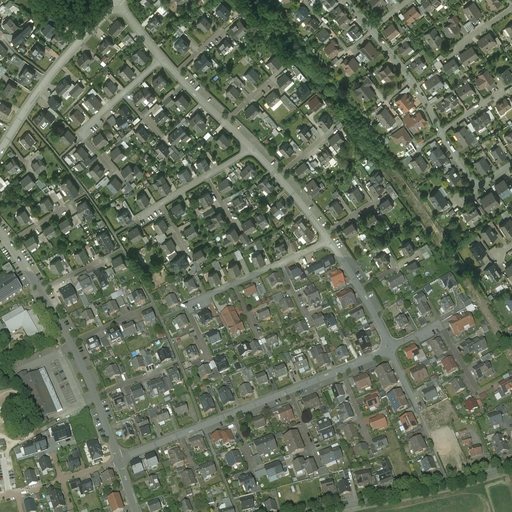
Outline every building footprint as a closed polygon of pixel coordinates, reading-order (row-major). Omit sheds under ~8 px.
[(422,0),(421,1),(423,4),(427,9),(428,11),(434,6),(429,0),(422,0)] [(473,2),(463,9),(472,21),(481,15),(473,2)] [(6,10),(5,11),(9,16),(18,7),(13,4),(6,10)] [(161,5),(157,9),(161,14),(167,9),(162,4),(161,5)] [(231,12),(223,4),(216,10),(224,18),(231,12)] [(246,9),(242,5),(238,9),(242,13),(246,9)] [(420,6),(419,5),(415,8),(420,13),(419,14),(420,14),(421,15),(424,12),(424,11),(420,6)] [(202,6),(197,11),(201,15),(206,10),(202,6)] [(305,9),(302,6),(301,7),(296,12),(296,13),(296,16),(299,16),(301,19),(304,16),(305,17),(306,15),(308,13),(307,11),(307,10),(306,9),(305,9)] [(343,10),(339,6),(331,13),(337,20),(346,12),(344,9),(343,10)] [(410,11),(409,10),(404,14),(409,20),(411,19),(412,20),(420,14),(419,14),(420,13),(415,8),(414,7),(410,11)] [(253,18),(248,12),(244,15),(247,19),(248,18),(250,20),(253,18)] [(346,12),(337,20),(342,26),(347,23),(351,19),(347,15),(348,14),(346,12)] [(459,20),(455,14),(448,19),(450,23),(454,21),(455,23),(459,20)] [(162,22),(155,16),(148,23),(150,26),(154,30),(162,22)] [(211,24),(204,16),(197,23),(205,31),(211,24)] [(10,17),(3,23),(11,32),(17,26),(10,17)] [(312,19),(306,24),(307,25),(307,28),(309,28),(312,31),(319,25),(317,23),(317,22),(316,20),(315,20),(313,18),(312,19)] [(118,20),(109,30),(116,36),(124,26),(118,20)] [(239,21),(229,30),(237,38),(246,30),(244,27),(239,21)] [(455,23),(454,21),(450,23),(445,27),(448,32),(448,33),(449,35),(451,35),(460,29),(455,23)] [(50,22),(42,30),(49,36),(56,28),(50,22)] [(470,22),(464,26),(467,31),(474,27),(470,22)] [(392,23),(387,28),(384,31),(390,39),(399,32),(399,31),(395,26),(392,23)] [(404,30),(398,23),(395,26),(399,31),(399,32),(400,33),(404,30)] [(361,32),(355,25),(352,28),(348,31),(354,38),(361,32)] [(184,32),(180,27),(176,31),(180,36),(184,32)] [(324,28),(317,35),(322,41),(330,34),(327,30),(324,28)] [(442,41),(434,28),(424,35),(433,47),(442,41)] [(66,39),(57,31),(51,38),(60,45),(66,39)] [(488,34),(486,36),(486,37),(484,38),(484,39),(482,40),(482,39),(481,39),(478,41),(478,42),(482,48),(485,45),(486,46),(486,47),(486,48),(488,48),(494,44),(495,43),(493,39),(489,34),(488,34)] [(497,36),(493,39),(495,43),(494,44),(496,47),(501,43),(497,36)] [(182,38),(175,44),(183,52),(189,46),(182,38)] [(112,44),(106,39),(99,47),(104,52),(107,49),(108,49),(112,44)] [(226,39),(217,48),(223,54),(228,49),(230,51),(234,48),(231,45),(232,45),(226,39)] [(241,47),(234,40),(232,42),(239,49),(241,47)] [(334,40),(324,49),(331,57),(339,50),(335,46),(338,44),(334,40)] [(369,41),(359,49),(361,52),(359,54),(362,57),(363,56),(366,54),(369,57),(372,55),(373,55),(374,56),(378,53),(369,41)] [(403,44),(398,48),(403,55),(412,48),(406,41),(403,44)] [(121,48),(115,43),(113,46),(118,51),(121,48)] [(37,45),(31,52),(38,58),(44,51),(37,45)] [(472,47),(459,55),(464,62),(465,64),(466,64),(478,56),(472,47)] [(149,58),(140,48),(133,54),(132,56),(135,60),(137,59),(142,64),(149,58)] [(85,53),(77,61),(82,66),(85,63),(86,63),(91,59),(85,53)] [(21,59),(14,54),(12,57),(15,59),(13,61),(18,64),(21,59)] [(102,61),(95,55),(94,57),(100,63),(102,61)] [(203,55),(194,64),(200,70),(206,64),(208,66),(211,63),(209,61),(203,55)] [(281,64),(274,56),(267,63),(274,71),(281,64)] [(415,59),(410,63),(416,70),(425,63),(419,57),(419,56),(415,59)] [(338,59),(335,62),(338,66),(341,63),(344,60),(341,57),(338,59)] [(133,65),(127,58),(125,60),(131,67),(133,65)] [(292,63),(288,58),(284,62),(288,67),(292,63)] [(352,60),(351,59),(348,61),(346,58),(344,60),(341,63),(347,71),(348,70),(351,72),(359,65),(354,59),(352,60)] [(443,65),(443,66),(448,74),(459,66),(453,58),(443,65)] [(439,60),(433,64),(437,69),(443,66),(443,65),(439,60)] [(292,63),(288,67),(292,71),(296,67),(292,63)] [(134,73),(127,65),(119,72),(126,80),(134,73)] [(381,65),(374,71),(377,75),(379,72),(383,69),(381,65)] [(383,69),(379,72),(380,72),(386,80),(395,73),(394,73),(388,66),(388,65),(383,69)] [(35,74),(26,67),(20,75),(27,80),(29,82),(35,74)] [(259,76),(252,68),(245,74),(250,79),(249,80),(252,83),(259,76)] [(511,75),(507,68),(498,74),(505,84),(509,81),(511,79),(511,75)] [(486,70),(478,75),(480,78),(477,80),(477,81),(476,81),(481,89),(486,86),(491,83),(490,81),(493,79),(488,71),(486,70)] [(117,80),(110,73),(108,75),(114,82),(117,80)] [(285,73),(277,81),(283,88),(292,81),(285,73)] [(160,74),(152,81),(158,89),(166,81),(160,74)] [(434,76),(424,83),(431,92),(443,84),(437,74),(434,76)] [(27,80),(20,75),(18,79),(24,83),(27,80)] [(373,82),(368,76),(362,80),(364,83),(367,86),(368,86),(373,82)] [(65,79),(55,88),(63,96),(66,93),(67,94),(69,92),(69,91),(73,87),(65,79)] [(235,79),(231,83),(233,85),(235,87),(239,83),(235,79)] [(110,80),(103,87),(107,90),(106,91),(110,95),(117,88),(110,80)] [(491,83),(486,86),(489,91),(496,86),(493,81),(491,83)] [(17,87),(9,82),(3,91),(7,94),(8,93),(11,95),(17,87)] [(73,87),(69,91),(69,92),(73,96),(81,88),(77,83),(73,87)] [(367,86),(364,83),(354,91),(360,97),(362,95),(365,99),(373,93),(368,86),(367,86)] [(465,85),(457,90),(463,98),(473,91),(469,85),(468,83),(465,85)] [(311,92),(305,84),(302,87),(301,86),(299,88),(300,89),(296,92),(298,93),(297,95),(300,98),(301,97),(303,99),(311,92)] [(235,87),(233,85),(226,92),(230,96),(230,97),(233,101),(240,94),(235,87)] [(152,94),(146,87),(142,91),(147,96),(146,96),(150,100),(151,101),(155,97),(152,94)] [(141,90),(133,97),(138,104),(142,101),(146,96),(147,96),(142,91),(141,90)] [(273,91),(265,99),(271,106),(280,98),(273,91)] [(92,94),(85,100),(90,106),(89,107),(92,110),(101,103),(94,95),(92,93),(92,94)] [(405,93),(402,95),(399,97),(400,98),(396,100),(401,105),(400,106),(399,106),(399,107),(411,97),(409,95),(408,96),(405,93)] [(450,94),(444,98),(450,106),(450,107),(458,102),(453,95),(451,93),(450,94)] [(182,94),(175,100),(183,109),(189,103),(182,94)] [(168,96),(163,101),(167,107),(174,101),(170,95),(168,96)] [(444,98),(442,95),(438,99),(440,102),(436,104),(441,112),(450,106),(444,98)] [(287,96),(284,98),(284,97),(281,100),(286,105),(291,101),(287,96)] [(316,96),(308,103),(310,105),(310,108),(313,108),(315,110),(321,105),(323,103),(321,101),(316,96)] [(411,97),(399,107),(400,107),(400,106),(401,106),(405,111),(408,108),(411,106),(414,104),(414,103),(411,100),(413,99),(411,97)] [(506,99),(496,105),(501,113),(511,106),(506,99)] [(11,108),(2,103),(0,105),(0,112),(6,117),(11,108)] [(77,103),(73,106),(76,110),(77,109),(80,113),(83,110),(77,103)] [(157,103),(150,109),(152,111),(159,105),(157,103)] [(253,104),(244,112),(251,119),(259,111),(253,104)] [(381,104),(373,110),(376,114),(384,108),(381,104)] [(125,105),(119,110),(123,116),(116,120),(117,121),(121,128),(132,121),(128,114),(130,113),(125,105)] [(159,105),(152,111),(154,113),(161,107),(159,105)] [(57,113),(50,107),(48,109),(49,111),(55,116),(55,115),(57,113)] [(384,108),(376,114),(381,121),(390,114),(385,108),(384,108)] [(80,113),(77,109),(76,110),(72,114),(74,117),(73,118),(78,123),(84,117),(80,113)] [(162,109),(154,117),(160,123),(165,119),(164,118),(167,115),(162,109)] [(41,111),(34,120),(41,125),(45,121),(48,117),(45,115),(41,111)] [(55,116),(49,111),(45,115),(48,117),(45,121),(48,123),(49,124),(55,116)] [(485,112),(478,116),(484,125),(490,120),(490,119),(485,112)] [(198,113),(189,120),(196,127),(204,120),(198,113)] [(419,113),(407,121),(412,129),(421,124),(422,125),(425,122),(419,113)] [(326,114),(318,121),(325,129),(333,122),(326,114)] [(390,114),(381,121),(386,127),(394,120),(395,120),(393,118),(390,114)] [(402,120),(398,114),(393,118),(395,120),(394,120),(397,124),(402,120)] [(116,120),(113,115),(106,120),(111,126),(117,121),(116,120)] [(274,123),(268,115),(266,117),(264,118),(271,126),(274,123)] [(478,116),(471,121),(476,129),(477,130),(484,125),(478,116)] [(188,121),(184,117),(180,121),(184,125),(188,121)] [(471,121),(467,124),(470,129),(473,127),(474,130),(476,129),(471,121)] [(181,126),(176,130),(182,137),(186,133),(181,126)] [(309,130),(305,126),(298,133),(305,141),(312,134),(309,130)] [(461,128),(454,133),(459,139),(468,133),(464,127),(463,126),(461,128)] [(149,135),(142,127),(135,132),(142,141),(149,135)] [(412,140),(403,127),(392,135),(396,142),(401,139),(404,145),(412,140)] [(132,128),(125,135),(127,137),(134,131),(132,128)] [(67,130),(61,136),(64,140),(63,140),(67,144),(74,138),(67,130)] [(112,137),(106,130),(104,132),(110,139),(112,137)] [(176,130),(168,137),(173,144),(182,137),(176,130)] [(338,132),(328,140),(335,147),(334,147),(338,143),(343,139),(343,140),(344,140),(338,132)] [(28,133),(21,139),(24,143),(23,144),(26,148),(35,141),(28,133)] [(100,133),(93,139),(100,147),(104,144),(103,143),(107,140),(100,133)] [(231,141),(222,133),(216,139),(224,147),(231,141)] [(472,138),(468,133),(459,139),(463,146),(470,141),(473,140),(472,138)] [(207,138),(204,141),(206,143),(209,141),(213,136),(211,134),(207,138)] [(385,144),(390,140),(387,136),(381,140),(385,144)] [(121,137),(114,143),(116,146),(123,140),(121,137)] [(501,141),(497,143),(499,146),(502,150),(505,148),(501,141)] [(287,142),(279,149),(286,157),(294,150),(287,142)] [(169,151),(162,143),(156,149),(157,150),(153,153),(156,156),(156,155),(160,160),(169,151)] [(179,151),(173,144),(170,147),(174,151),(177,153),(179,151)] [(77,149),(74,152),(77,156),(76,157),(80,161),(86,155),(88,154),(81,146),(77,149)] [(118,146),(110,154),(117,161),(125,154),(118,146)] [(413,146),(406,151),(409,155),(416,150),(413,146)] [(499,146),(494,149),(495,151),(492,153),(495,158),(494,159),(495,160),(496,159),(497,161),(506,156),(502,150),(499,146)] [(75,147),(68,152),(71,155),(73,153),(74,152),(77,149),(75,147)] [(213,158),(208,150),(207,151),(204,147),(202,149),(211,159),(213,158)] [(433,150),(431,152),(432,154),(429,156),(432,160),(443,152),(441,149),(440,150),(438,147),(433,150)] [(326,149),(317,157),(323,164),(324,164),(323,163),(327,160),(332,156),(333,156),(330,153),(326,149)] [(482,149),(477,153),(481,158),(483,157),(484,159),(487,157),(482,149)] [(38,150),(31,156),(33,158),(40,152),(38,150)] [(177,153),(174,151),(170,155),(175,161),(180,157),(177,153)] [(339,159),(332,151),(330,153),(333,156),(337,161),(339,159)] [(443,152),(432,160),(435,163),(437,162),(439,163),(442,162),(446,158),(444,155),(445,155),(443,152)] [(481,158),(477,153),(475,155),(476,161),(474,163),(481,173),(489,167),(484,159),(483,157),(481,158)] [(86,155),(80,161),(76,165),(80,169),(83,167),(91,160),(90,159),(86,155)] [(413,160),(409,155),(402,160),(406,165),(411,161),(413,160)] [(413,160),(411,161),(418,171),(427,166),(420,155),(413,160)] [(204,157),(196,162),(201,171),(209,166),(204,157)] [(39,158),(31,165),(37,173),(42,170),(41,169),(45,166),(39,158)] [(13,159),(5,165),(11,173),(19,167),(13,159)] [(310,163),(308,161),(306,163),(313,171),(315,170),(313,167),(310,163)] [(304,162),(295,170),(302,177),(311,169),(304,162)] [(104,172),(97,164),(89,171),(96,179),(104,172)] [(250,164),(240,172),(246,179),(252,173),(254,176),(257,173),(255,170),(250,164)] [(129,165),(121,172),(128,180),(136,173),(132,169),(129,165)] [(143,173),(136,165),(132,169),(136,173),(139,177),(143,173)] [(450,165),(442,170),(445,174),(448,172),(447,172),(452,168),(450,165)] [(186,168),(178,173),(183,181),(191,176),(186,168)] [(452,168),(447,172),(448,172),(445,174),(444,175),(446,178),(448,180),(448,181),(450,183),(454,181),(460,178),(453,168),(452,168)] [(377,171),(370,177),(374,183),(377,180),(378,182),(383,179),(377,171)] [(35,183),(29,175),(20,181),(26,189),(30,186),(31,186),(35,183)] [(171,189),(162,175),(157,178),(158,180),(153,182),(156,187),(158,185),(163,194),(171,189)] [(106,176),(99,182),(101,184),(107,178),(108,178),(106,176)] [(115,177),(107,184),(114,192),(122,185),(115,177)] [(266,177),(259,183),(258,185),(261,189),(263,187),(268,193),(275,187),(266,177)] [(47,186),(40,178),(38,180),(44,187),(47,186)] [(66,180),(61,183),(65,189),(65,188),(73,184),(69,178),(68,178),(69,179),(67,180),(66,180)] [(107,178),(101,184),(103,186),(110,181),(107,178)] [(227,178),(218,184),(223,192),(232,187),(227,178)] [(504,179),(498,183),(495,185),(501,195),(506,191),(507,193),(511,190),(508,185),(504,179)] [(44,187),(38,180),(35,182),(41,189),(44,187)] [(133,188),(127,180),(125,182),(127,184),(131,189),(133,188)] [(314,180),(309,183),(306,185),(309,189),(308,189),(311,192),(312,191),(314,194),(318,190),(317,189),(320,187),(314,180)] [(374,183),(372,184),(371,181),(369,181),(366,184),(366,185),(369,189),(370,190),(371,189),(373,191),(372,192),(375,195),(383,190),(378,182),(377,180),(374,183)] [(254,183),(248,189),(250,191),(256,185),(254,183)] [(73,184),(65,188),(65,189),(70,197),(78,192),(73,184)] [(349,192),(348,193),(352,198),(354,202),(363,196),(356,187),(349,192)] [(340,195),(336,190),(332,193),(335,198),(340,195)] [(398,195),(394,190),(389,193),(393,199),(398,195)] [(446,201),(439,190),(429,196),(437,208),(443,204),(446,210),(452,206),(448,200),(446,201)] [(480,199),(483,203),(488,210),(499,203),(494,195),(491,191),(480,199)] [(208,192),(200,197),(205,205),(213,200),(208,192)] [(144,193),(137,198),(142,207),(150,202),(144,193)] [(241,194),(232,200),(238,208),(242,206),(242,205),(246,202),(241,194)] [(48,197),(40,202),(45,210),(53,205),(48,197)] [(388,198),(379,204),(385,211),(393,205),(388,198)] [(271,208),(270,208),(275,215),(281,210),(283,213),(288,209),(286,207),(281,200),(271,208)] [(85,201),(77,206),(82,214),(84,212),(90,209),(85,201)] [(337,201),(329,206),(333,211),(332,212),(335,215),(343,210),(337,201)] [(179,202),(171,207),(176,215),(184,210),(179,202)] [(267,203),(263,207),(266,211),(270,208),(271,208),(267,203)] [(480,205),(475,208),(480,215),(485,212),(480,205)] [(212,207),(204,212),(207,217),(215,212),(212,207)] [(475,208),(469,212),(468,209),(465,211),(466,213),(466,214),(465,215),(472,225),(478,221),(475,218),(480,215),(475,208)] [(90,209),(84,212),(88,218),(94,214),(90,209)] [(507,209),(503,213),(506,218),(508,217),(511,215),(507,209)] [(24,210),(17,214),(22,222),(29,217),(24,210)] [(126,210),(119,214),(121,217),(120,218),(123,223),(131,218),(126,210)] [(225,220),(220,211),(212,216),(214,220),(210,223),(212,227),(225,220)] [(261,211),(255,215),(262,226),(268,222),(261,211)] [(381,212),(376,215),(379,220),(384,217),(381,212)] [(374,213),(365,219),(370,226),(379,220),(374,213)] [(73,226),(68,218),(59,223),(64,230),(66,228),(67,229),(68,229),(73,226)] [(162,219),(154,224),(157,228),(156,229),(159,233),(163,231),(168,228),(162,219)] [(250,219),(241,224),(247,233),(251,230),(251,229),(255,227),(250,219)] [(295,223),(292,226),(295,230),(297,229),(302,234),(302,235),(309,229),(300,219),(295,223)] [(511,222),(509,219),(499,226),(506,237),(511,232),(511,222)] [(353,222),(344,228),(346,231),(349,235),(358,229),(353,222)] [(52,224),(44,229),(49,237),(57,231),(52,224)] [(192,224),(184,229),(185,231),(184,232),(185,234),(186,233),(189,237),(194,234),(194,233),(197,231),(192,224)] [(489,226),(480,232),(486,241),(490,238),(491,239),(496,235),(491,228),(490,226),(489,226)] [(137,227),(128,232),(133,241),(137,238),(137,239),(142,236),(137,227)] [(234,227),(226,232),(229,237),(224,239),(226,244),(239,236),(234,227)] [(309,229),(302,235),(307,241),(314,235),(309,229)] [(105,231),(96,236),(99,243),(100,243),(109,238),(108,235),(106,232),(105,231)] [(288,237),(286,236),(284,233),(282,234),(284,237),(288,246),(291,244),(290,243),(288,237)] [(34,235),(25,240),(32,251),(36,249),(35,245),(38,243),(34,235)] [(109,238),(100,243),(105,252),(114,247),(109,238)] [(170,239),(162,244),(165,248),(164,248),(167,253),(175,248),(170,239)] [(260,239),(254,241),(258,250),(263,247),(260,239)] [(409,241),(401,246),(407,255),(414,250),(409,241)] [(478,241),(469,247),(475,255),(476,254),(478,257),(480,256),(481,258),(486,255),(485,253),(478,241)] [(283,242),(275,245),(279,254),(287,251),(283,242)] [(385,242),(379,245),(382,249),(382,250),(387,247),(385,242)] [(83,248),(74,253),(77,257),(76,258),(78,263),(88,258),(83,248)] [(201,249),(193,254),(196,259),(197,262),(206,256),(201,249)] [(239,249),(234,252),(237,260),(243,258),(239,249)] [(260,252),(252,256),(256,265),(264,261),(260,252)] [(384,252),(376,256),(381,266),(389,261),(384,252)] [(189,263),(183,254),(170,262),(172,267),(178,264),(181,268),(189,263)] [(486,255),(481,258),(485,264),(490,260),(486,255)] [(121,256),(112,261),(116,270),(121,268),(121,267),(125,264),(121,256)] [(331,257),(320,261),(321,262),(323,268),(324,270),(334,265),(331,257)] [(64,268),(59,259),(50,263),(53,268),(52,268),(55,273),(64,268)] [(197,262),(196,259),(192,261),(194,264),(197,270),(201,268),(197,262)] [(218,259),(213,262),(216,270),(222,268),(218,259)] [(485,264),(480,267),(483,271),(484,269),(493,263),(490,260),(485,264)] [(416,261),(405,267),(410,275),(421,269),(416,261)] [(236,262),(228,266),(232,275),(240,271),(236,262)] [(321,262),(314,265),(306,269),(313,285),(319,282),(314,272),(323,268),(321,262)] [(493,263),(484,269),(492,281),(501,275),(493,263)] [(194,264),(190,266),(192,269),(189,270),(190,273),(196,271),(197,270),(194,264)] [(5,269),(8,274),(11,272),(15,270),(11,265),(5,269)] [(297,266),(289,269),(293,279),(301,276),(300,272),(297,266)] [(337,269),(324,275),(331,289),(344,282),(337,269)] [(103,270),(94,275),(96,279),(101,289),(108,286),(105,281),(108,279),(103,270)] [(216,271),(208,275),(212,284),(220,281),(216,271)] [(0,304),(23,290),(11,272),(8,274),(0,279),(0,304)] [(282,284),(278,274),(269,278),(271,283),(270,283),(272,288),(282,284)] [(400,274),(387,282),(392,290),(405,283),(402,278),(400,274)] [(192,277),(183,281),(190,295),(198,291),(194,283),(196,282),(194,275),(192,276),(192,277)] [(450,275),(441,281),(443,285),(444,284),(446,288),(447,288),(449,291),(457,287),(450,275)] [(87,276),(77,281),(80,286),(82,291),(91,286),(87,276)] [(424,287),(427,293),(432,290),(429,284),(424,287)] [(253,285),(243,290),(246,297),(252,295),(253,298),(258,296),(253,285)] [(72,296),(67,286),(58,291),(62,300),(67,297),(67,298),(72,296)] [(80,286),(75,289),(79,297),(80,298),(85,296),(82,291),(80,286)] [(308,291),(304,293),(307,300),(317,295),(314,289),(314,288),(308,291)] [(349,290),(336,297),(339,303),(336,305),(339,303),(343,310),(356,303),(349,290)] [(111,294),(113,299),(124,296),(122,291),(111,294)] [(141,293),(132,297),(134,301),(137,306),(145,302),(141,293)] [(317,295),(307,300),(310,307),(313,306),(319,303),(320,302),(317,295)] [(174,296),(165,300),(170,309),(178,305),(174,296)] [(425,300),(422,296),(415,300),(419,307),(425,304),(427,303),(425,300)] [(468,298),(465,299),(463,296),(460,298),(464,304),(463,305),(465,308),(472,305),(468,298)] [(289,299),(279,304),(282,309),(283,308),(285,313),(293,309),(289,299)] [(444,301),(441,303),(446,312),(454,308),(448,299),(444,301)] [(114,303),(106,307),(108,312),(110,316),(118,312),(114,303)] [(395,303),(388,308),(394,317),(401,313),(395,303)] [(419,307),(417,308),(422,318),(430,313),(425,304),(419,307)] [(15,319),(6,325),(7,328),(10,332),(14,330),(15,331),(20,328),(21,326),(24,327),(25,329),(24,329),(27,335),(29,334),(31,338),(43,331),(41,327),(42,327),(33,311),(27,314),(26,313),(25,314),(22,308),(11,314),(15,319)] [(233,308),(221,314),(228,328),(240,322),(233,308)] [(360,308),(349,314),(353,323),(365,317),(360,308)] [(267,309),(257,314),(260,321),(270,317),(267,309)] [(207,311),(198,316),(202,324),(206,322),(206,323),(211,321),(207,311)] [(90,312),(81,316),(86,325),(94,321),(90,312)] [(151,312),(142,316),(146,324),(152,321),(152,320),(155,319),(151,312)] [(468,313),(458,318),(457,317),(451,320),(452,321),(448,323),(455,336),(459,334),(464,331),(464,332),(468,330),(468,329),(474,326),(468,313)] [(5,324),(6,325),(15,319),(11,314),(2,319),(5,324)] [(321,314),(311,319),(316,328),(321,326),(320,325),(325,323),(323,319),(321,314)] [(327,317),(327,318),(323,319),(325,323),(325,324),(327,329),(331,327),(332,329),(336,328),(335,326),(335,325),(331,316),(330,316),(328,317),(327,317)] [(404,316),(396,321),(401,330),(409,326),(404,316)] [(184,317),(172,322),(174,327),(178,325),(180,330),(188,326),(184,317)] [(423,319),(417,322),(421,328),(426,324),(423,319)] [(228,328),(232,336),(244,330),(240,322),(228,328)] [(304,323),(295,327),(297,332),(298,331),(300,336),(309,332),(304,323)] [(133,325),(124,329),(127,337),(130,335),(131,336),(137,333),(133,325)] [(117,330),(107,335),(111,343),(116,341),(118,345),(122,343),(117,330)] [(481,330),(475,333),(479,339),(481,338),(482,339),(485,337),(481,330)] [(216,332),(207,336),(211,345),(216,343),(215,342),(220,340),(216,331),(216,332)] [(274,335),(264,340),(266,344),(268,348),(269,347),(272,346),(278,343),(274,335)] [(367,338),(359,342),(361,347),(360,348),(362,352),(371,348),(367,338)] [(471,344),(470,341),(467,343),(464,344),(464,345),(461,347),(466,357),(476,352),(476,353),(479,351),(480,352),(487,348),(482,339),(481,338),(479,339),(477,341),(477,340),(474,342),(471,344)] [(433,339),(426,343),(428,348),(431,346),(430,344),(435,342),(433,339)] [(435,342),(430,344),(431,346),(434,351),(443,346),(442,345),(443,344),(442,343),(441,343),(439,339),(435,342)] [(96,340),(87,345),(90,352),(93,350),(94,351),(100,348),(96,340)] [(261,353),(257,343),(249,346),(252,352),(254,356),(261,353)] [(252,352),(249,346),(248,345),(236,350),(241,360),(247,357),(246,355),(252,352)] [(414,346),(404,351),(407,358),(410,357),(411,357),(413,356),(414,357),(416,356),(419,355),(418,353),(414,346)] [(443,346),(434,351),(436,356),(437,358),(442,355),(446,353),(445,349),(445,348),(444,347),(443,347),(443,346)] [(320,347),(316,349),(316,350),(311,352),(314,360),(316,359),(323,356),(320,347)] [(345,347),(336,351),(338,355),(337,356),(339,361),(349,357),(345,347)] [(195,349),(187,352),(188,355),(187,356),(190,361),(199,358),(195,349)] [(168,350),(159,354),(161,358),(160,359),(162,364),(172,360),(168,350)] [(422,350),(419,351),(418,353),(419,355),(416,356),(418,361),(425,357),(422,350)] [(316,359),(320,369),(330,365),(326,355),(323,356),(316,359)] [(487,356),(481,359),(483,364),(485,363),(486,363),(490,361),(487,356)] [(223,357),(213,361),(216,368),(217,371),(218,371),(222,368),(222,367),(226,365),(223,357)] [(141,358),(133,362),(134,366),(133,367),(136,372),(145,368),(141,358)] [(304,358),(295,362),(299,371),(308,367),(304,358)] [(450,359),(443,362),(446,368),(445,368),(448,374),(457,369),(451,358),(450,359)] [(427,360),(419,363),(421,367),(422,366),(423,368),(430,365),(427,360)] [(483,364),(473,369),(479,380),(479,379),(486,375),(488,378),(494,375),(493,375),(492,375),(486,363),(485,363),(483,364)] [(120,376),(116,366),(107,370),(109,375),(108,375),(110,380),(120,376)] [(377,371),(375,372),(384,391),(396,385),(392,377),(393,377),(392,374),(391,374),(387,366),(377,371)] [(421,367),(419,368),(418,368),(416,369),(416,370),(411,372),(412,374),(411,374),(411,375),(411,377),(413,377),(415,381),(427,376),(423,368),(422,366),(421,367)] [(199,371),(201,377),(202,376),(204,380),(207,378),(209,382),(213,379),(212,376),(211,376),(207,367),(202,369),(199,371)] [(284,367),(275,371),(278,379),(288,375),(284,367)] [(28,377),(26,372),(17,376),(39,426),(48,422),(46,418),(62,411),(44,370),(28,377)] [(176,370),(167,374),(168,378),(170,383),(171,383),(180,380),(176,370)] [(265,375),(256,378),(259,386),(268,383),(265,375)] [(366,375),(360,377),(364,389),(371,386),(368,379),(367,377),(366,375)] [(360,377),(353,380),(354,383),(355,385),(358,392),(364,389),(360,377)] [(455,381),(451,383),(451,384),(456,393),(464,389),(459,379),(455,381)] [(433,381),(425,385),(427,390),(432,388),(435,387),(433,381)] [(510,391),(504,381),(503,382),(498,385),(501,389),(504,395),(504,394),(510,391)] [(157,382),(148,386),(151,394),(156,392),(156,393),(161,391),(157,382)] [(249,385),(239,389),(243,398),(252,394),(249,385)] [(340,386),(331,389),(334,395),(333,395),(335,400),(338,399),(344,396),(343,392),(342,392),(340,386)] [(140,387),(130,391),(134,401),(144,397),(140,387)] [(427,390),(423,392),(427,401),(437,396),(432,388),(427,390)] [(403,398),(399,391),(389,396),(391,399),(389,400),(394,410),(396,409),(397,412),(407,407),(404,400),(403,398)] [(230,392),(221,396),(223,401),(222,401),(224,406),(234,402),(230,392)] [(118,396),(111,398),(116,412),(118,412),(120,411),(121,410),(120,406),(125,404),(123,399),(121,395),(118,396)] [(316,395),(302,400),(307,411),(320,406),(318,401),(316,395)] [(344,396),(338,399),(340,404),(346,402),(344,399),(345,398),(344,396)] [(371,397),(365,400),(369,408),(374,406),(375,407),(379,405),(376,398),(375,396),(371,397)] [(323,399),(318,401),(320,406),(320,408),(326,406),(323,399)] [(211,400),(202,403),(204,408),(203,408),(205,413),(215,410),(211,400)] [(473,400),(465,404),(467,408),(466,410),(473,412),(474,410),(477,408),(475,403),(475,402),(474,402),(473,400)] [(185,404),(175,408),(178,415),(181,413),(182,414),(188,412),(185,404)] [(348,404),(339,408),(344,421),(353,418),(353,417),(352,415),(348,404)] [(433,434),(438,447),(453,441),(447,428),(445,429),(442,421),(452,417),(446,404),(431,410),(433,414),(440,431),(433,434)] [(500,406),(495,409),(497,414),(498,413),(500,417),(504,416),(500,406)] [(288,407),(278,411),(278,412),(280,416),(281,416),(282,418),(281,420),(282,423),(293,419),(288,407)] [(167,411),(157,415),(159,422),(164,421),(170,419),(167,411)] [(497,414),(488,417),(491,426),(494,425),(495,427),(495,426),(495,425),(498,424),(498,425),(502,423),(500,417),(498,413),(497,414)] [(380,416),(377,417),(377,419),(370,422),(373,430),(379,428),(379,429),(384,427),(384,426),(386,425),(387,423),(386,421),(385,421),(383,418),(382,415),(380,416)] [(408,416),(400,420),(403,427),(400,428),(403,427),(414,421),(411,415),(408,416)] [(262,417),(252,421),(256,430),(265,426),(262,417)] [(137,423),(136,423),(139,431),(140,431),(145,429),(149,427),(146,419),(141,421),(137,423)] [(335,437),(328,420),(316,425),(318,432),(317,432),(318,436),(320,435),(323,442),(335,437)] [(414,421),(403,427),(406,433),(413,429),(417,427),(414,421)] [(347,428),(343,429),(343,430),(348,442),(358,438),(353,425),(347,428)] [(67,427),(59,429),(63,441),(71,438),(67,427)] [(130,427),(122,430),(125,436),(125,435),(127,439),(134,436),(130,427)] [(54,437),(56,443),(63,441),(59,429),(52,432),(54,437)] [(229,432),(221,435),(223,441),(225,445),(234,441),(230,432),(229,432)] [(297,433),(284,438),(291,456),(304,450),(302,446),(301,446),(298,438),(299,438),(297,433)] [(220,434),(211,437),(214,445),(223,441),(221,435),(220,434)] [(412,434),(404,438),(407,444),(410,442),(415,440),(412,434)] [(494,435),(487,437),(488,443),(492,441),(492,440),(495,439),(494,435)] [(201,436),(189,441),(191,446),(192,449),(199,446),(201,452),(206,450),(201,436)] [(495,439),(492,440),(492,441),(494,447),(495,447),(505,444),(502,436),(495,439)] [(269,439),(263,441),(268,454),(277,450),(273,440),(272,437),(269,439)] [(384,437),(373,441),(374,445),(376,450),(386,446),(384,442),(386,441),(384,437)] [(415,440),(410,442),(411,445),(410,445),(411,446),(411,445),(412,449),(414,455),(425,450),(426,450),(424,447),(424,445),(424,444),(423,444),(423,442),(422,442),(420,438),(415,440)] [(27,447),(23,448),(26,457),(47,450),(44,439),(41,440),(40,439),(36,440),(37,441),(32,443),(33,445),(31,445),(31,444),(27,446),(27,447)] [(263,441),(254,444),(258,455),(259,457),(260,457),(268,454),(263,441)] [(98,443),(88,447),(90,454),(101,451),(98,443)] [(365,444),(354,449),(356,455),(359,454),(360,457),(367,454),(368,453),(368,452),(365,444)] [(505,444),(495,447),(497,453),(498,455),(501,454),(508,451),(506,444),(505,444)] [(341,445),(331,450),(335,460),(345,456),(341,445)] [(469,449),(471,457),(481,455),(479,447),(472,448),(469,449)] [(178,449),(169,453),(171,460),(183,455),(182,453),(180,454),(179,449),(178,449)] [(328,451),(324,452),(319,454),(324,466),(331,463),(331,462),(334,461),(335,461),(330,449),(328,450),(328,451)] [(79,451),(73,453),(75,459),(77,459),(78,460),(82,459),(79,451)] [(101,451),(90,454),(93,462),(103,459),(101,451)] [(457,451),(448,455),(453,468),(462,464),(459,455),(457,451)] [(230,455),(226,457),(227,462),(229,461),(232,468),(242,463),(238,452),(230,455)] [(400,452),(391,456),(398,475),(408,471),(400,452)] [(158,465),(154,455),(145,459),(146,460),(149,468),(149,469),(158,465)] [(183,455),(171,460),(174,466),(177,465),(183,462),(184,462),(182,457),(184,457),(183,455)] [(258,455),(253,457),(257,467),(263,465),(260,457),(259,457),(258,455)] [(292,458),(285,462),(287,467),(292,465),(294,464),(292,458)] [(40,462),(39,462),(40,468),(41,468),(43,473),(52,470),(49,463),(50,463),(49,459),(46,460),(40,462)] [(72,460),(69,461),(67,462),(70,471),(73,470),(74,470),(77,469),(80,467),(78,460),(77,459),(75,459),(72,460)] [(431,459),(421,463),(425,473),(435,469),(431,459)] [(139,461),(134,463),(134,465),(131,466),(133,471),(132,472),(133,474),(134,475),(135,475),(143,472),(143,471),(139,463),(139,461)] [(313,461),(304,465),(302,461),(294,464),(292,465),(296,475),(305,471),(308,477),(317,474),(318,473),(317,471),(313,461)] [(389,462),(384,464),(386,470),(388,470),(389,472),(392,470),(389,462)] [(212,463),(199,468),(200,470),(202,476),(203,478),(216,473),(212,463)] [(279,464),(272,467),(276,476),(282,474),(279,464)] [(272,467),(265,469),(269,479),(276,476),(272,467)] [(325,467),(319,469),(320,470),(322,476),(329,475),(325,467)] [(386,470),(377,474),(381,485),(392,480),(389,472),(388,470),(386,470)] [(369,471),(355,474),(357,484),(362,483),(362,484),(371,482),(370,478),(369,471)] [(33,472),(25,474),(29,486),(37,484),(33,472)] [(184,474),(182,475),(185,483),(187,482),(189,487),(195,484),(190,472),(184,474)] [(112,473),(101,476),(105,489),(116,485),(112,473)] [(241,479),(239,479),(239,480),(241,487),(244,485),(253,482),(250,475),(241,479)] [(154,478),(149,480),(151,486),(148,486),(150,492),(160,488),(156,478),(154,478)] [(78,480),(70,483),(72,490),(79,488),(78,485),(80,485),(78,480)] [(80,485),(78,485),(79,488),(80,491),(82,490),(83,495),(84,494),(85,495),(87,494),(88,493),(93,491),(89,481),(85,483),(84,482),(82,483),(83,484),(80,485)] [(331,481),(321,484),(323,493),(334,491),(331,481)] [(253,482),(244,485),(247,493),(252,490),(256,489),(256,488),(253,482)] [(348,482),(343,484),(343,485),(339,486),(341,495),(350,493),(348,482)] [(56,494),(50,495),(50,496),(52,503),(63,499),(60,492),(56,494)] [(118,495),(108,499),(110,506),(121,503),(118,495)] [(252,497),(240,500),(243,510),(254,508),(253,503),(252,497)] [(63,499),(52,503),(54,509),(54,510),(61,508),(65,506),(63,499)] [(229,499),(223,500),(224,505),(225,505),(226,509),(230,508),(229,504),(231,504),(229,499)] [(189,501),(181,504),(183,511),(190,511),(192,511),(189,501)] [(275,501),(264,503),(266,511),(273,511),(277,511),(275,501)] [(35,511),(33,502),(24,504),(26,511),(35,511)] [(155,503),(148,506),(150,511),(156,511),(161,510),(158,503),(157,502),(155,503)] [(121,503),(110,506),(112,511),(117,511),(123,510),(121,503)]
